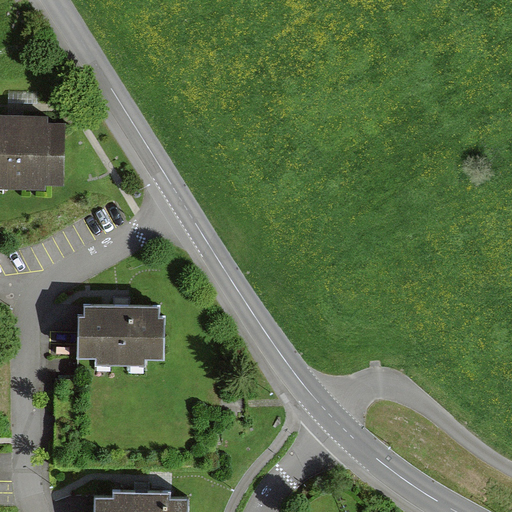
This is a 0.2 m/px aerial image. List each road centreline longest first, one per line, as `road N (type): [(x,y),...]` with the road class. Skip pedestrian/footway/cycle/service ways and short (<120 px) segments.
road 1 (residential): [(185,206),(32,299),(26,465),(35,511)]
road 2 (residential): [(185,206),(277,352),(334,418)]
road 3 (residential): [(54,0),(185,206)]
road 4 (track): [(511,467),(378,382),(357,389),(334,418)]
road 5 (residential): [(334,418),(403,479),(460,511)]
road 6 (residential): [(259,511),(334,418)]
